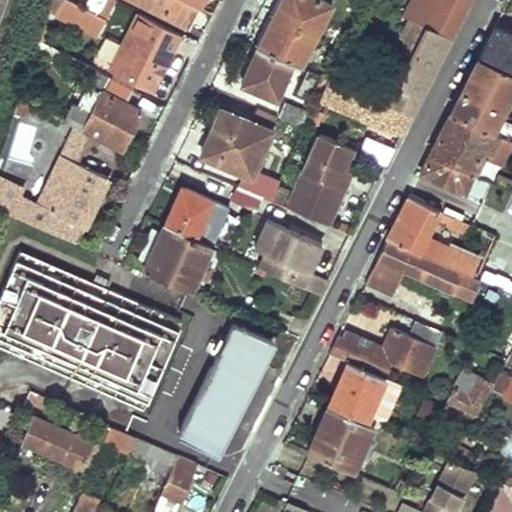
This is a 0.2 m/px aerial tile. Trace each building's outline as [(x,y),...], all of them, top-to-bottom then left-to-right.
[(54,0),(53,2),(60,5),(56,11),(78,23),(86,8),(69,0),(54,0)] [(87,0),(86,3),(107,14),(114,0),(87,0)] [(138,0),(189,25),(199,8),(183,0),(138,0)] [(320,0),(278,0),(255,48),(257,48),(291,63),(298,66),(328,4),(320,0)] [(406,0),(400,14),(405,16),(449,35),(464,5),(466,0),(406,0)] [(150,87),(178,31),(138,12),(110,67),(150,87)] [(358,80),(353,90),(410,114),(427,80),(449,35),(405,16),(399,26),(412,32),(407,40),(416,45),(396,85),(382,79),(378,88),(358,80)] [(486,45),(479,59),(511,72),(511,33),(495,27),(486,45)] [(105,36),(98,53),(110,58),(117,41),(105,36)] [(257,48),(246,71),(258,76),(252,88),(276,97),(291,63),(257,48)] [(462,93),(452,113),(499,133),(511,138),(511,121),(500,116),(511,91),(511,72),(479,59),(462,93)] [(246,71),(241,84),(252,88),(258,76),(246,71)] [(109,77),(80,129),(114,146),(119,149),(140,109),(125,102),(132,88),(109,77)] [(326,78),(315,100),(400,134),(404,127),(410,114),(353,90),(326,78)] [(281,104),(276,117),(300,127),(305,113),(281,104)] [(202,136),(195,154),(237,171),(231,186),(234,187),(256,196),(269,202),(277,182),(249,170),(272,116),(250,107),(243,124),(215,112),(205,137),(202,136)] [(438,139),(430,155),(473,172),(484,148),(491,152),(499,133),(452,113),(438,139)] [(318,134),(285,209),(326,226),(342,192),(334,188),(339,178),(352,148),(318,134)] [(371,137),(365,153),(386,162),(394,147),(371,137)] [(115,154),(108,166),(118,171),(127,153),(119,149),(114,146),(110,152),(115,154)] [(430,155),(421,173),(464,191),(473,172),(430,155)] [(3,212),(7,214),(36,227),(38,223),(78,240),(107,177),(68,159),(46,203),(20,190),(12,205),(8,203),(3,212)] [(339,178),(334,188),(342,192),(347,181),(339,178)] [(180,185),(163,224),(164,225),(192,238),(208,197),(180,185)] [(234,187),(229,199),(250,209),(256,196),(234,187)] [(409,197),(399,217),(426,230),(429,231),(437,217),(452,225),(456,217),(409,197)] [(399,217),(395,224),(422,238),(426,230),(399,217)] [(319,245),(264,220),(252,248),(263,253),(257,267),(264,270),(318,295),(327,280),(307,271),(319,245)] [(395,224),(387,239),(450,266),(456,253),(422,238),(395,224)] [(127,251),(121,264),(188,294),(193,285),(202,289),(205,282),(201,280),(206,268),(200,266),(209,245),(192,238),(164,225),(160,232),(147,261),(138,257),(127,251)] [(147,261),(160,232),(151,228),(138,257),(147,261)] [(387,239),(365,283),(393,295),(405,271),(454,293),(464,273),(450,266),(387,239)] [(26,257),(0,316),(0,347),(140,407),(177,322),(26,257)] [(257,267),(253,274),(261,278),(264,270),(257,267)] [(464,273),(454,293),(469,299),(478,279),(464,273)] [(415,320),(410,334),(433,344),(439,331),(415,320)] [(223,427),(221,427),(222,425),(223,423),(223,420),(223,417),(222,414),(221,411),(220,409),(229,409),(233,411),(246,385),(241,383),(236,376),(238,376),(241,375),(243,373),(245,372),(247,370),(249,367),(250,366),(251,366),(262,341),(225,324),(172,439),(209,457),(223,427)] [(347,362),(348,362),(384,377),(391,360),(422,372),(433,344),(410,334),(409,336),(391,329),(384,345),(346,330),(344,335),(340,333),(329,354),(347,362)] [(347,362),(327,410),(364,426),(385,378),(384,377),(348,362),(347,362)] [(465,368),(454,386),(469,394),(480,375),(465,368)] [(499,372),(496,377),(503,380),(506,375),(499,372)] [(454,386),(445,403),(475,416),(494,382),(480,375),(469,394),(454,386)] [(34,395),(30,405),(49,414),(53,404),(34,395)] [(29,414),(17,442),(79,467),(80,464),(90,469),(100,446),(89,442),(90,440),(29,414)] [(134,436),(109,426),(102,441),(127,452),(134,436)] [(134,436),(127,452),(150,463),(169,471),(175,456),(176,455),(134,436)] [(491,472),(496,461),(477,452),(471,464),(491,472)] [(162,487),(150,511),(171,511),(193,465),(175,456),(169,471),(162,487)] [(445,461),(422,511),(452,511),(471,471),(445,461)] [(150,463),(143,478),(162,487),(169,471),(150,463)] [(504,478),(501,485),(509,488),(511,481),(504,478)] [(90,511),(96,498),(80,491),(70,511),(90,511)] [(418,511),(420,507),(401,500),(397,511),(418,511)]
